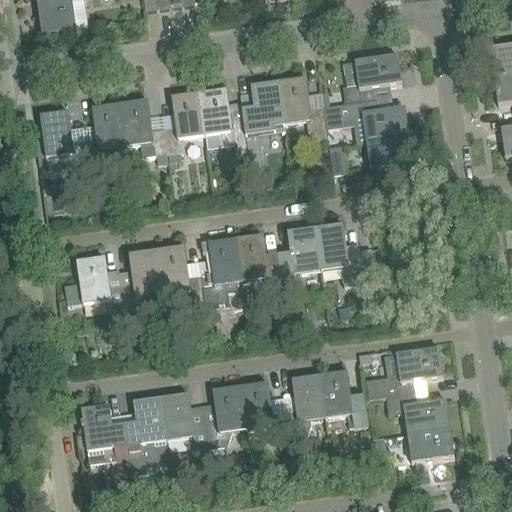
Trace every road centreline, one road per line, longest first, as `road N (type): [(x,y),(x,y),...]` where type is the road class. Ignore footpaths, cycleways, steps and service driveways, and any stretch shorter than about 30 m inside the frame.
road 1 (residential): [(6,265),(463,191)]
road 2 (residential): [(26,404),(482,335)]
road 3 (residential): [(0,71),(350,26)]
road 4 (residential): [(281,511),(501,482)]
road 5 (residential): [(463,191),(432,15)]
road 6 (residential): [(501,482),(482,335)]
road 7 (residential): [(482,335),(463,191)]
road 8 (residential): [(26,404),(6,265)]
